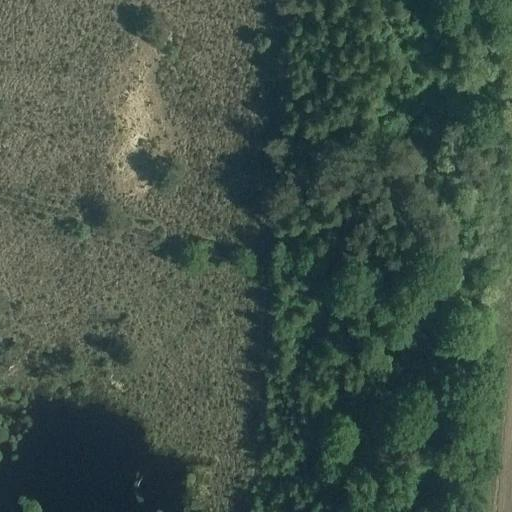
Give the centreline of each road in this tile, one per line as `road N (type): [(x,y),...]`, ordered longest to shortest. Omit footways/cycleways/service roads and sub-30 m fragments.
road 1 (track): [(0,199),(272,272),(484,312)]
road 2 (track): [(272,272),(252,358),(246,511)]
